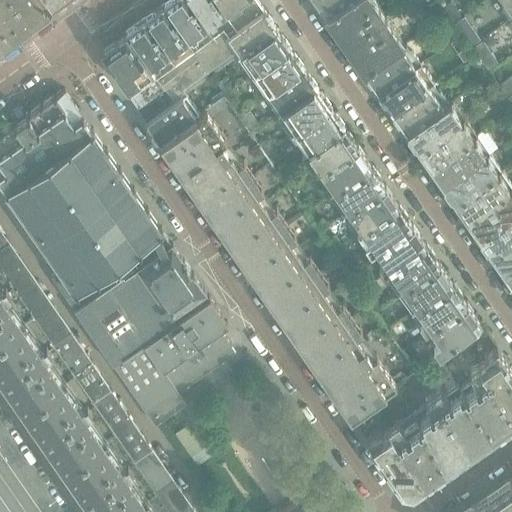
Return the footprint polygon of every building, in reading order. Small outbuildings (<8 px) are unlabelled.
[(13,0),(0,0),(0,21),(10,36),(20,28),(30,21),(13,0)] [(13,0),(30,21),(48,8),(42,0),(13,0)] [(42,0),(48,8),(59,0),(42,0)] [(195,10),(187,0),(168,0),(163,4),(200,56),(219,43),(195,10)] [(237,30),(216,0),(187,0),(195,10),(219,43),(230,35),(237,30)] [(265,11),(257,0),(216,0),(237,30),(265,11)] [(315,0),(327,15),(348,0),(315,0)] [(345,42),(386,14),(376,0),(348,0),(327,15),(345,42)] [(511,0),(503,0),(511,12),(511,16),(498,27),(501,32),(511,23),(511,0)] [(388,12),(399,4),(397,1),(386,9),(388,12)] [(451,1),(443,6),(452,20),(460,14),(451,1)] [(211,73),(200,56),(163,4),(145,17),(193,85),(201,80),(211,73)] [(237,54),(276,27),(265,11),(237,30),(230,35),(234,41),(230,44),(237,54)] [(399,45),(404,41),(386,14),(345,42),(363,68),(399,45)] [(193,85),(145,17),(126,31),(151,67),(154,72),(165,88),(171,96),(173,100),(184,92),(193,85)] [(0,43),(10,36),(0,21),(0,43)] [(482,39),(470,22),(459,30),(470,47),(482,39)] [(255,71),(289,46),(276,27),(237,54),(245,66),(249,63),(255,71)] [(165,88),(154,72),(151,67),(126,31),(101,49),(130,90),(127,93),(137,108),(157,94),(163,102),(171,96),(165,88)] [(378,89),(413,65),(418,61),(412,51),(406,55),(399,45),(363,68),(378,89)] [(264,93),(303,66),(289,46),(255,71),(261,81),(258,84),(264,93)] [(391,109),(426,85),(432,81),(425,71),(419,74),(413,65),(378,89),(391,109)] [(281,111),(317,85),(303,66),(264,93),(271,103),(275,101),(281,111)] [(222,74),(215,79),(214,79),(217,84),(221,90),(221,89),(224,93),(231,88),(222,74)] [(511,74),(497,85),(504,96),(511,91),(511,74)] [(240,93),(235,85),(231,88),(224,93),(229,101),(240,93)] [(291,133),(330,105),(317,85),(281,111),(288,121),(284,123),(291,133)] [(406,130),(446,102),(439,91),(434,95),(426,85),(391,109),(406,130)] [(170,243),(162,231),(162,230),(161,229),(162,229),(106,148),(105,148),(93,130),(92,128),(91,129),(65,90),(64,89),(64,88),(55,94),(54,93),(52,94),(53,96),(41,104),(41,103),(39,104),(40,105),(28,113),(27,111),(25,112),(26,114),(21,118),(15,122),(14,120),(12,121),(13,123),(2,131),(1,130),(0,130),(0,132),(0,179),(6,188),(5,188),(61,269),(51,275),(65,294),(112,362),(207,295),(204,291),(205,291),(204,290),(205,290),(172,243),(171,243),(170,243)] [(213,101),(224,93),(221,89),(221,90),(211,97),(213,101)] [(158,138),(194,113),(187,104),(191,102),(184,92),(173,100),(174,101),(146,121),(158,138)] [(144,118),(164,104),(163,102),(157,94),(137,108),(144,118)] [(418,148),(463,117),(450,99),(446,102),(406,130),(418,148)] [(475,109),(487,101),(479,100),(472,105),(475,109)] [(308,150),(344,125),(330,105),(291,133),(298,143),(302,140),(308,150)] [(362,343),(297,248),(231,154),(218,163),(215,159),(228,150),(221,140),(226,137),(204,106),(194,113),(158,138),(351,416),(380,395),(397,384),(376,354),(372,357),(365,347),(352,356),(349,352),(362,343)] [(260,126),(246,106),(238,112),(252,132),(260,126)] [(478,114),(475,109),(468,114),(472,119),(478,114)] [(430,165),(475,134),(463,117),(418,148),(430,165)] [(315,175),(357,144),(344,125),(308,150),(301,155),(315,175)] [(442,182),(486,151),(475,134),(430,165),(442,182)] [(273,146),(266,136),(258,141),(265,151),(273,146)] [(328,194),(371,164),(357,144),(315,175),(328,194)] [(281,157),(273,146),(265,151),(273,163),(281,157)] [(454,200),(499,169),(486,151),(442,182),(454,200)] [(342,214),(385,184),(371,164),(328,194),(342,214)] [(466,216),(511,187),(499,169),(454,200),(466,216)] [(355,233),(398,203),(385,184),(342,214),(344,217),(355,233)] [(479,235),(511,212),(511,188),(511,187),(466,216),(479,235)] [(369,253),(412,223),(398,203),(355,233),(369,253)] [(491,252),(511,237),(511,212),(479,235),(491,252)] [(383,273),(425,242),(412,223),(369,253),(383,273)] [(0,246),(8,241),(0,228),(0,246)] [(341,244),(332,231),(323,237),(333,250),(341,244)] [(503,269),(511,262),(511,237),(491,252),(503,269)] [(0,333),(49,299),(8,241),(0,246),(0,333)] [(396,292),(439,262),(425,242),(383,273),(396,292)] [(348,253),(341,244),(333,250),(339,260),(348,253)] [(409,312),(452,281),(439,262),(396,292),(409,312)] [(511,282),(511,262),(503,269),(511,282)] [(360,289),(372,280),(368,274),(355,282),(360,289)] [(423,331),(466,301),(452,281),(409,312),(423,331)] [(382,302),(375,292),(366,299),(373,309),(382,302)] [(178,390),(235,351),(224,335),(220,329),(228,323),(210,296),(209,295),(207,295),(112,362),(154,423),(186,401),(178,390)] [(90,359),(49,299),(0,333),(0,371),(23,404),(72,371),(90,359)] [(460,337),(481,322),(466,301),(423,331),(437,352),(460,337)] [(459,339),(449,347),(455,355),(465,347),(459,339)] [(511,367),(507,361),(497,346),(481,357),(482,359),(465,370),(469,375),(456,384),(474,410),(477,408),(494,433),(511,420),(511,367)] [(62,462),(130,416),(111,389),(93,401),(72,371),(23,404),(62,462)] [(494,433),(477,408),(474,410),(456,384),(455,383),(442,391),(439,388),(431,393),(469,450),(494,433)] [(469,450),(431,393),(422,399),(425,403),(412,412),(431,439),(429,441),(445,466),(469,450)] [(445,466),(429,441),(431,439),(412,412),(398,422),(395,419),(385,425),(424,481),(445,466)] [(121,511),(172,477),(130,416),(62,462),(97,511),(121,511)] [(215,452),(193,420),(174,433),(197,465),(215,452)] [(424,481),(385,425),(378,430),(377,428),(365,436),(401,487),(408,489),(412,489),(424,481)] [(182,511),(192,506),(172,477),(121,511),(182,511)] [(511,511),(511,478),(474,505),(478,511),(511,511)]
